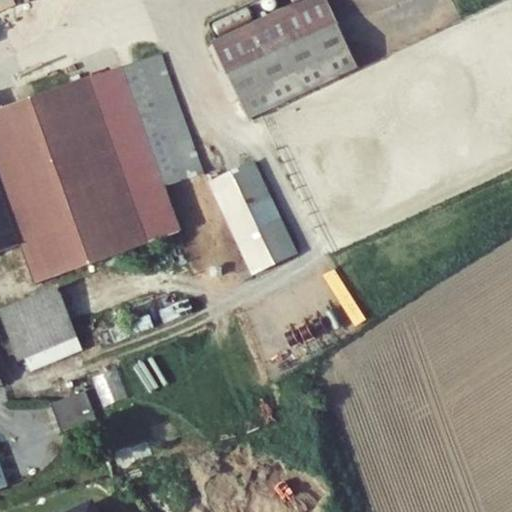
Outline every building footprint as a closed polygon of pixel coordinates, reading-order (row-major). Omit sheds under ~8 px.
[(354,68),(325,0),(278,0),(208,33),(245,115),(354,68)] [(199,162),(159,44),(87,68),(142,231),(174,220),(159,176),(199,162)] [(142,231),(87,68),(0,97),(0,197),(14,238),(25,270),(142,231)] [(293,244),(250,152),(205,173),(247,265),(293,244)] [(0,243),(14,238),(0,197),(0,243)] [(54,287),(0,306),(0,326),(11,357),(72,335),(54,287)] [(61,404),(36,412),(44,440),(70,432),(61,404)]
